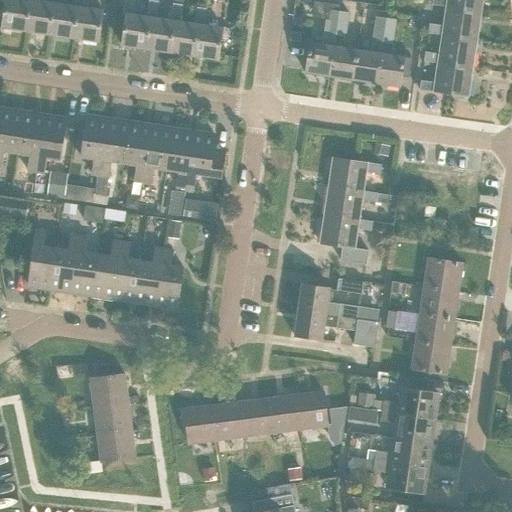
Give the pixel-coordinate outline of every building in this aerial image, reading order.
[(30,0),(6,0),(2,28),(26,32),(30,0)] [(30,0),(26,32),(50,35),(55,3),(51,3),(36,0),(30,0)] [(79,7),(75,6),(60,4),(60,0),(51,0),(51,3),(55,3),(50,35),(74,39),(79,7)] [(75,0),(75,6),(79,7),(74,39),(98,42),(103,10),(84,7),(85,0),(75,0)] [(146,49),(151,17),(147,17),(133,15),(134,0),(125,0),(123,14),(127,15),(122,46),(146,49)] [(175,21),(171,20),(156,18),(159,2),(149,0),(147,17),(151,17),(146,49),(170,53),(175,21)] [(432,0),(432,5),(447,7),(447,6),(481,11),(482,0),(432,0)] [(170,53),(194,57),(199,25),(195,24),(180,22),(183,5),(173,4),(171,20),(175,21),(170,53)] [(481,11),(447,6),(447,7),(444,26),(429,24),(428,33),(442,35),(476,40),(481,11)] [(206,9),(197,7),(195,24),(199,25),(194,57),(218,60),(223,28),(204,25),(206,9)] [(336,36),(339,11),(328,10),(323,45),(310,43),(305,73),(330,77),(334,47),(335,36),(336,36)] [(339,11),(336,36),(346,38),(349,13),(339,11)] [(375,17),(371,41),(369,52),(357,51),(353,80),(376,83),(381,54),(386,18),(375,17)] [(400,87),(405,58),(391,56),(396,20),(386,18),(381,54),(376,83),(400,87)] [(290,38),(290,41),(300,42),(301,33),(299,32),(291,32),(290,38)] [(476,40),(442,35),(439,54),(425,52),(424,61),(438,64),(438,63),(472,68),(476,40)] [(330,77),(353,80),(357,51),(334,47),(330,77)] [(438,63),(438,64),(435,83),(421,81),(420,90),(468,97),(472,68),(438,63)] [(17,153),(24,113),(3,110),(0,127),(0,166),(2,167),(5,152),(17,153)] [(30,155),(28,171),(36,172),(45,116),(24,113),(17,153),(30,155)] [(60,160),(67,120),(45,116),(36,172),(45,174),(47,158),(60,160)] [(94,160),(92,176),(101,177),(109,121),(87,118),(81,158),(94,160)] [(111,163),(124,165),(130,124),(109,121),(101,177),(109,178),(111,163)] [(143,183),(151,127),(130,124),(124,165),(137,167),(134,182),(143,183)] [(154,169),(166,171),(172,131),(151,127),(143,183),(151,185),(154,169)] [(185,190),(194,134),(172,131),(166,171),(179,173),(177,189),(185,190)] [(213,152),(215,137),(194,134),(185,190),(194,191),(196,176),(221,179),(225,154),(213,152)] [(375,143),(373,154),(388,156),(390,146),(375,143)] [(382,165),(333,158),(329,187),(363,192),(366,172),(380,174),(382,165)] [(68,178),(55,176),(52,197),(65,198),(67,186),(68,178)] [(24,187),(23,192),(32,194),(33,184),(25,182),(24,187)] [(67,186),(65,198),(65,200),(74,201),(75,187),(67,186)] [(96,186),(94,204),(108,206),(110,188),(96,186)] [(377,194),(363,192),(329,187),(325,215),(358,220),(359,220),(362,200),(376,203),(377,194)] [(155,194),(144,193),(142,208),(153,210),(155,194)] [(377,194),(376,203),(387,204),(389,196),(386,195),(377,194)] [(0,197),(0,213),(9,215),(11,199),(0,197)] [(181,216),(183,203),(170,201),(169,214),(181,216)] [(64,203),(62,213),(74,216),(76,205),(73,205),(64,203)] [(184,216),(208,220),(210,207),(186,203),(184,216)] [(424,216),(434,218),(436,208),(426,206),(424,216)] [(471,227),(484,228),(485,210),(472,209),(471,227)] [(359,220),(358,220),(325,215),(320,244),(342,247),(340,261),(366,265),(368,251),(354,249),(357,229),(371,231),(373,222),(359,220)] [(167,233),(166,237),(178,239),(181,222),(169,221),(167,233)] [(28,286),(50,289),(56,248),(43,247),(46,231),(37,230),(28,286)] [(69,250),(56,248),(50,289),(71,292),(79,236),(71,235),(69,250)] [(86,253),(88,237),(79,236),(71,292),(92,295),(98,255),(86,253)] [(113,241),(111,257),(98,255),(92,295),(113,298),(122,242),(113,241)] [(128,259),(130,244),(122,242),(113,298),(134,302),(140,261),(128,259)] [(155,248),(153,263),(140,261),(134,302),(156,305),(164,249),(155,248)] [(170,266),(172,250),(164,249),(156,305),(177,308),(183,267),(170,266)] [(463,264),(428,259),(424,286),(458,291),(463,264)] [(337,291),(362,294),(363,282),(339,279),(337,291)] [(392,282),(391,292),(404,294),(406,284),(404,283),(392,282)] [(302,285),(298,310),(358,319),(359,307),(328,302),(330,289),(302,285)] [(454,319),(458,291),(424,286),(420,314),(454,319)] [(364,302),(362,318),(375,319),(377,304),(375,304),(364,302)] [(358,320),(358,319),(298,310),(295,336),(322,340),(324,326),(355,331),(353,345),(373,348),(377,323),(358,320)] [(388,311),(385,328),(394,330),(397,312),(395,312),(388,311)] [(450,347),(454,319),(420,314),(415,342),(450,347)] [(446,375),(450,347),(415,342),(411,369),(446,375)] [(90,379),(94,407),(128,402),(125,374),(90,379)] [(400,404),(384,401),(382,411),(434,419),(438,393),(402,388),(400,404)] [(323,391),(296,395),(300,430),(328,426),(323,391)] [(358,400),(357,406),(373,408),(374,400),(375,395),(359,393),(358,400)] [(300,430),(296,395),(268,399),(272,433),(300,430)] [(268,399),(240,402),(245,437),(272,433),(268,399)] [(373,408),(373,410),(382,411),(384,401),(376,400),(374,400),(373,408)] [(132,430),(128,402),(94,407),(97,434),(132,430)] [(245,437),(240,402),(212,406),(217,441),(245,437)] [(185,409),(189,444),(217,441),(212,406),(185,409)] [(349,407),(348,419),(362,421),(364,408),(349,406),(349,407)] [(347,407),(329,409),(331,424),(344,422),(347,407)] [(431,444),(434,419),(382,411),(381,421),(397,423),(395,438),(431,444)] [(101,462),(136,458),(132,430),(97,434),(101,462)] [(393,454),(376,451),(368,450),(367,460),(374,461),(375,461),(427,469),(431,444),(395,438),(393,454)] [(373,470),(374,461),(352,457),(351,467),(373,470)] [(387,489),(423,494),(427,469),(375,461),(373,471),(390,473),(387,489)] [(297,468),(287,470),(290,482),(302,480),(300,468),(297,468)] [(205,481),(216,479),(215,470),(204,471),(205,481)] [(295,511),(292,494),(268,499),(271,511),(262,511),(295,511)]
